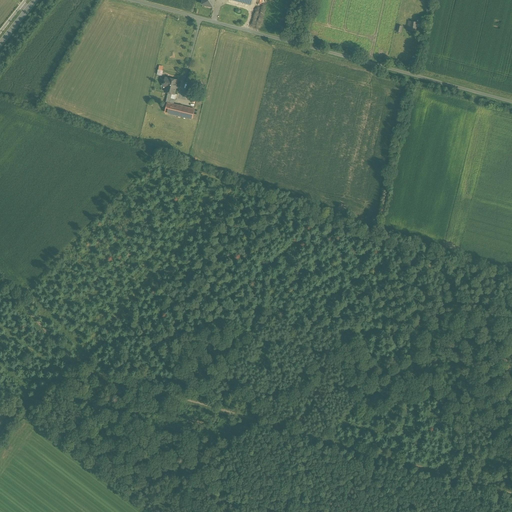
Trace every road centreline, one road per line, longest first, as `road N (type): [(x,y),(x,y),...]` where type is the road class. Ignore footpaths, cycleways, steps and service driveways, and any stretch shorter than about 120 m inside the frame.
road 1 (track): [(73,368),(511,493)]
road 2 (unclassified): [(511,102),(131,0)]
